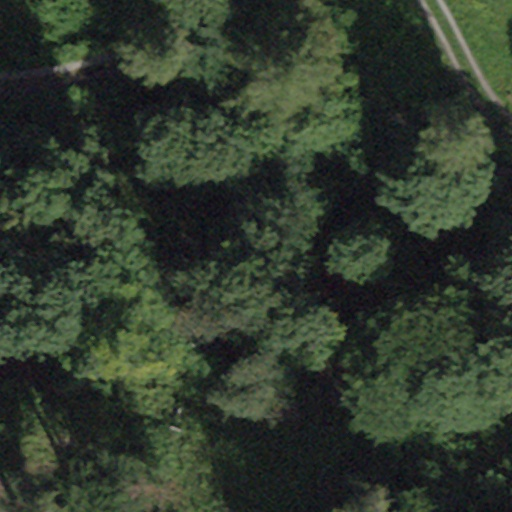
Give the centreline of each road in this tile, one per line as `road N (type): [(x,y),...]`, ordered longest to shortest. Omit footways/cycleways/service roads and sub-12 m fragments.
road 1 (track): [(194,0),(150,48),(0,85)]
road 2 (track): [(511,141),(496,133),(412,0)]
